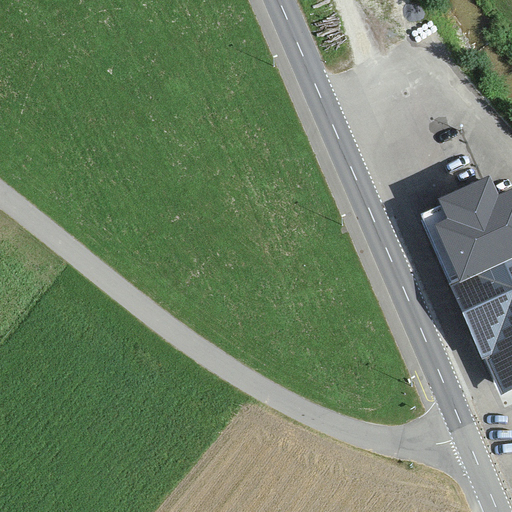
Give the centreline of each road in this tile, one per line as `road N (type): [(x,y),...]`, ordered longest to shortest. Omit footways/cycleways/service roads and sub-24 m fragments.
road 1 (unclassified): [(470,447),(387,446),(298,413),(206,359),(0,198)]
road 2 (tertiary): [(470,447),(279,0)]
